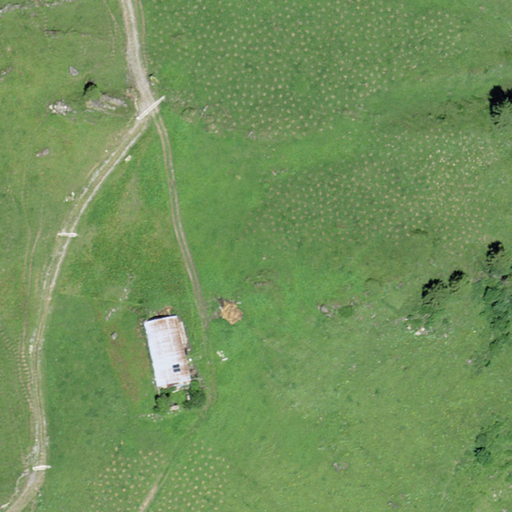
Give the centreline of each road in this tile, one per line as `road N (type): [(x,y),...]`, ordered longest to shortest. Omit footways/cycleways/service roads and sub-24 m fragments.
road 1 (track): [(131,0),(136,74),(149,106),(65,231),(39,348),(35,482),(7,511)]
road 2 (track): [(149,106),(163,127),(178,229),(216,369),(213,415),(148,511)]
